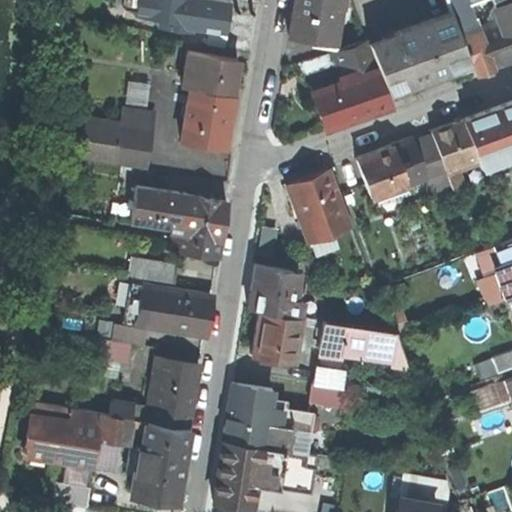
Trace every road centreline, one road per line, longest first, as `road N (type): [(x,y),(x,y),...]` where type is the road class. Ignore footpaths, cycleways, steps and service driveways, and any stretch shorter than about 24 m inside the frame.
road 1 (residential): [(255,158),(192,511)]
road 2 (residential): [(255,158),(511,68)]
road 3 (residential): [(280,0),(255,158)]
